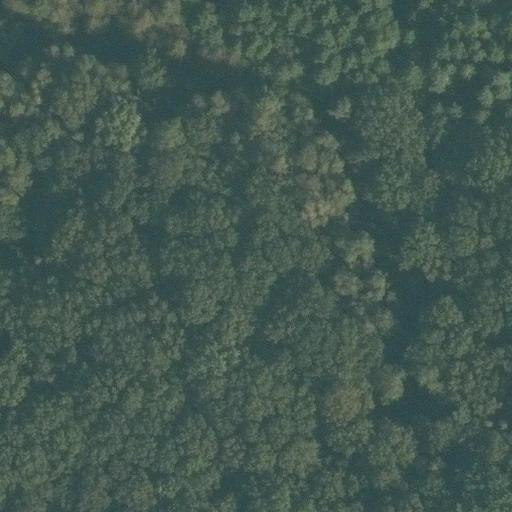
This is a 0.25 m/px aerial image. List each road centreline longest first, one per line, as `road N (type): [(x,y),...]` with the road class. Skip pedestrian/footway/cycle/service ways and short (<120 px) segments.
road 1 (track): [(375,447),(371,406),(412,314),(421,40)]
road 2 (track): [(375,447),(120,386),(45,405),(0,428)]
road 3 (track): [(511,501),(375,447)]
